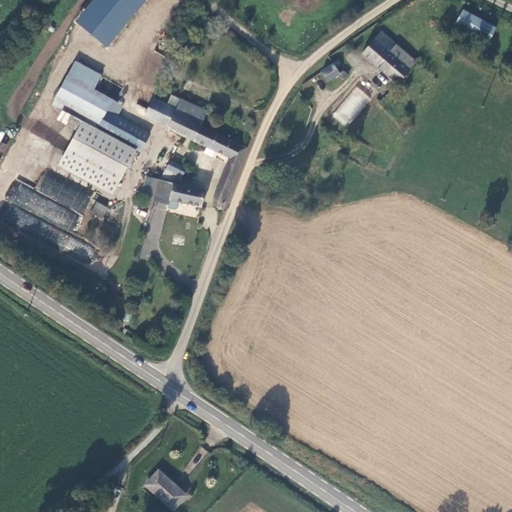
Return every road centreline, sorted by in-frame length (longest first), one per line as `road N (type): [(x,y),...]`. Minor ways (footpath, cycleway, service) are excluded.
road 1 (unclassified): [(171,390),(274,102),(314,53),(389,0)]
road 2 (secondary): [(355,511),(171,390)]
road 3 (secondary): [(171,390),(0,273)]
